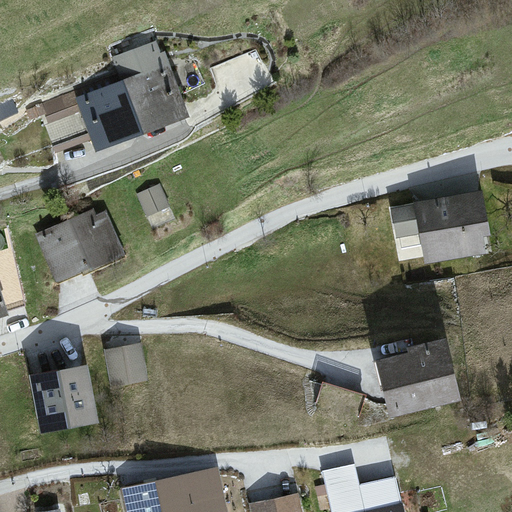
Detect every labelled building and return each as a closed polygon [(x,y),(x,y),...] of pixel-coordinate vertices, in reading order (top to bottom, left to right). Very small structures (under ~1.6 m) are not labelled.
[(82,101),(107,153),(208,115),(168,45),(118,61),(127,82),(82,101)] [(55,139),(62,166),(98,155),(90,129),(55,139)] [(161,184),(139,195),(153,217),(175,207),(161,184)] [(486,190),(389,209),(403,266),(488,256),(487,237),(497,236),(486,190)] [(106,209),(37,235),(60,282),(131,256),(106,209)] [(0,323),(19,317),(0,270),(0,323)] [(459,339),(389,361),(403,415),(477,400),(459,339)] [(138,343),(103,350),(109,389),(148,384),(138,343)] [(89,367),(33,379),(42,430),(100,425),(89,367)] [(357,423),(367,394),(326,380),(316,408),(357,423)] [(343,511),(419,511),(418,506),(393,511),(379,511),(367,461),(333,472),(343,511)] [(236,511),(226,469),(128,489),(133,511),(236,511)] [(312,511),(309,495),(259,505),(260,511),(312,511)]
